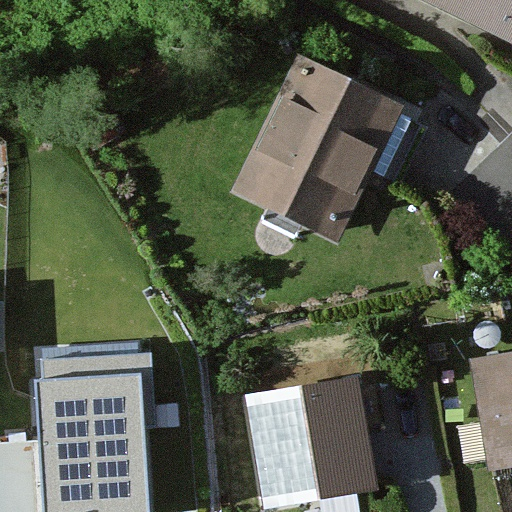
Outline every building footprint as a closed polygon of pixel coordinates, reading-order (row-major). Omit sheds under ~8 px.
[(511,0),(416,0),(511,46),(511,0)] [(410,113),(302,60),(236,196),(344,248),(410,113)] [(156,426),(151,352),(33,361),(43,511),(151,511),(145,427),(156,426)] [(511,357),(472,364),(492,476),(511,472),(511,357)] [(364,380),(251,399),(270,507),(383,487),(364,380)]
